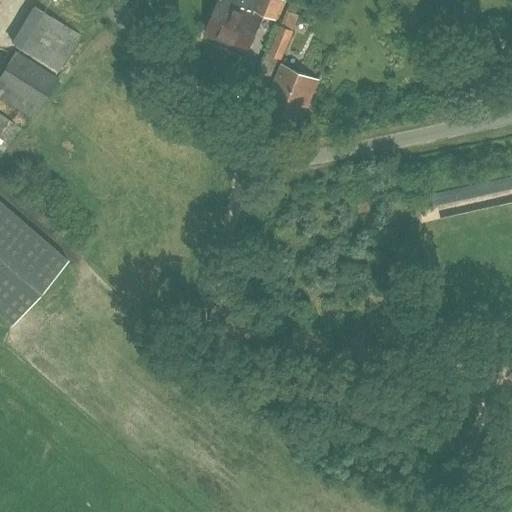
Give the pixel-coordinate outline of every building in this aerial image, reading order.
[(284,0),(257,0),(254,9),(256,11),(276,19),(284,0)] [(412,23),(431,17),(424,0),(404,0),(403,0),(412,23)] [(248,49),(261,18),(220,1),(207,32),(248,49)] [(58,70),(80,34),(36,6),(13,42),(58,70)] [(282,59),(294,30),(280,24),(268,54),(282,59)] [(0,96),(34,117),(58,78),(15,52),(0,76),(0,96)] [(297,130),(318,79),(283,64),(261,115),(297,130)] [(0,148),(4,151),(20,127),(0,112),(0,148)] [(0,315),(11,325),(68,259),(0,200),(0,315)]
